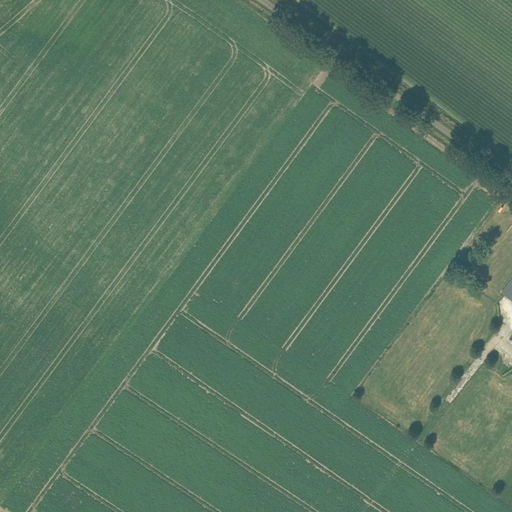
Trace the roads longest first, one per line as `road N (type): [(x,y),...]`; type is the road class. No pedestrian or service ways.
road 1 (unclassified): [(511,173),(272,0)]
road 2 (track): [(363,511),(511,317)]
